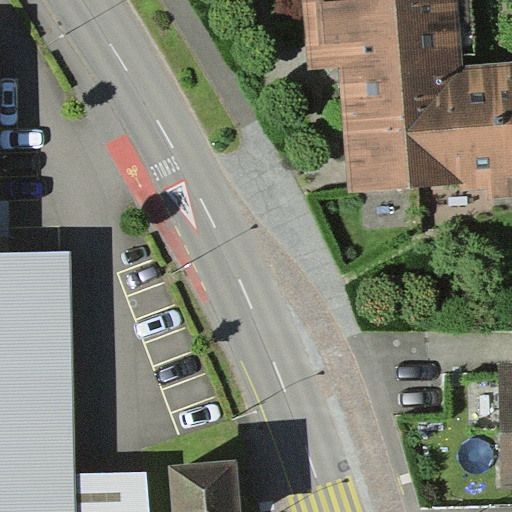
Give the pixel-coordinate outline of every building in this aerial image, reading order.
[(339,67),(349,192),(461,184),(461,191),(487,189),(487,199),(511,196),(511,62),(463,65),(462,54),(458,0),(302,0),(308,69),(339,67)] [(458,0),(462,54),(474,53),(470,0),(458,0)] [(0,511),(75,511),(75,474),(69,247),(0,248),(0,511)] [(511,362),(499,363),(501,489),(511,489),(511,362)] [(240,511),(235,458),(168,465),(172,511),(240,511)] [(149,511),(146,471),(75,474),(75,511),(149,511)]
